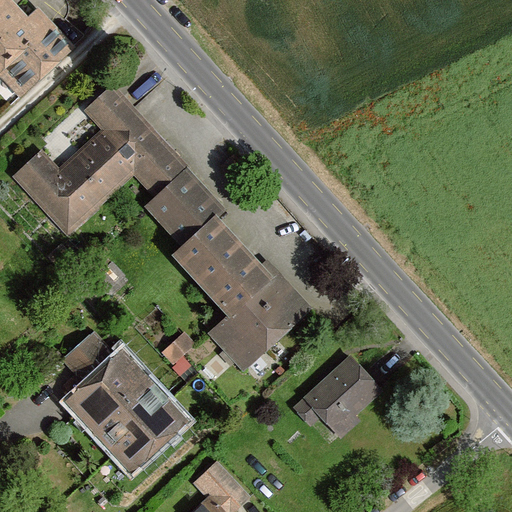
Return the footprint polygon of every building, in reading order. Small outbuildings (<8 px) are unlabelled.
[(0,0),(0,66),(22,91),(70,46),(38,11),(28,20),(9,0),(0,0)] [(187,244),(217,216),(225,209),(113,88),(89,109),(107,128),(60,171),(42,152),(18,175),(69,231),(135,170),(160,196),(151,205),(187,244)] [(253,175),(235,155),(223,166),(241,186),(253,175)] [(216,333),(246,366),(310,306),(270,263),(265,268),(217,216),(187,244),(178,252),(236,315),(216,333)] [(84,267),(62,243),(48,256),(70,280),(84,267)] [(125,276),(105,254),(89,268),(110,290),(125,276)] [(165,358),(135,324),(120,338),(150,372),(165,358)] [(195,344),(186,333),(164,353),(173,363),(184,354),(195,344)] [(90,385),(71,402),(133,469),(186,420),(124,353),(118,358),(95,334),(67,360),(90,385)] [(170,371),(159,381),(174,398),(201,374),(184,354),(173,363),(169,367),(167,368),(170,371)] [(167,360),(165,358),(150,372),(159,381),(170,371),(167,368),(169,367),(165,362),(167,360)] [(354,358),(299,408),(312,422),(323,412),(343,434),(359,420),(354,415),(382,390),(354,358)] [(199,483),(211,498),(224,511),(232,511),(249,497),(219,464),(199,483)] [(224,511),(211,498),(195,511),(224,511)]
